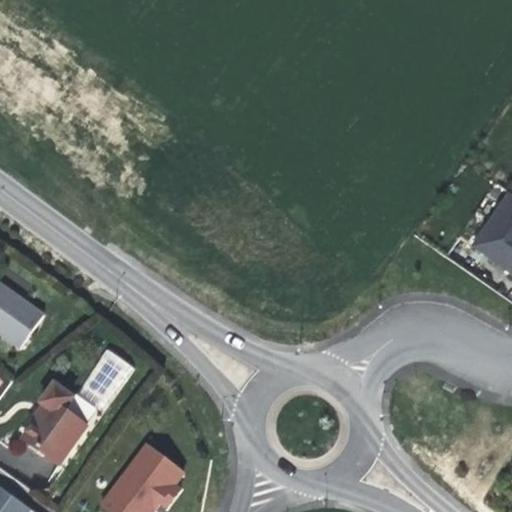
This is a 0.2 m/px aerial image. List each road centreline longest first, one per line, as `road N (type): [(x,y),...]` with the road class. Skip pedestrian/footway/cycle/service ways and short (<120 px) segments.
road 1 (residential): [(344,387),(394,337),(415,333),(511,369)]
road 2 (tertiary): [(0,192),(146,296)]
road 3 (tertiary): [(146,296),(256,426)]
road 4 (tertiary): [(294,374),(146,296)]
